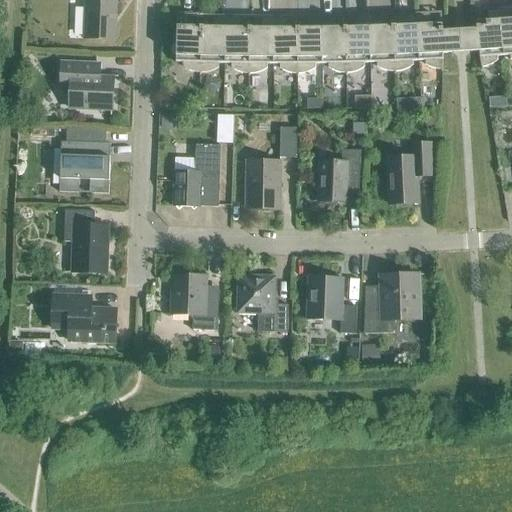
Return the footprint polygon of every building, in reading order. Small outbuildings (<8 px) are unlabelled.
[(85,0),(84,40),(114,41),(115,24),(116,24),(116,23),(115,23),(115,0),(85,0)] [(511,7),(500,8),(503,56),(509,56),(510,60),(511,61),(511,7)] [(503,56),(500,8),(487,9),(488,21),(477,22),(477,21),(476,21),(476,29),(473,29),(473,31),(475,50),(474,50),(474,52),(478,52),(480,70),(481,70),(481,68),(483,68),(486,67),(489,66),(492,65),(495,63),(497,61),(497,57),(503,56)] [(404,26),(393,26),(395,74),(395,72),(398,72),(401,72),(404,71),(407,70),(409,68),(413,66),(412,62),(419,61),(416,13),(403,14),(404,26)] [(429,13),(416,13),(419,61),(425,61),(425,65),(428,67),(431,68),(434,69),(437,70),(440,70),(442,70),(442,72),(443,72),(442,54),(446,54),(446,52),(445,33),(446,33),(445,31),(442,31),(441,23),(440,24),(430,25),(429,13)] [(199,75),(200,75),(202,27),(190,27),(191,15),(177,15),(177,17),(176,44),(174,45),(173,46),(172,48),(172,49),(172,51),(172,52),(172,54),(173,55),(174,56),(175,57),(175,63),(182,63),(182,67),(185,69),(187,70),(190,72),(193,72),(196,73),(199,73),(199,75)] [(356,28),(345,28),(346,76),(347,76),(347,74),(349,74),(352,73),(355,72),(358,71),(361,70),(364,68),(364,64),(370,63),(369,15),(356,16),(356,28)] [(381,15),(369,15),(370,63),(376,63),(376,67),(379,69),(382,70),(385,71),(388,72),(391,72),(394,72),(394,74),(395,74),(393,26),(382,27),(381,15)] [(218,64),(224,64),(226,16),(213,16),(213,28),(202,27),(200,75),(200,73),(203,73),(206,73),(209,72),(212,71),(215,70),(218,68),(218,64)] [(248,76),(249,76),(249,28),(238,28),(238,16),(226,16),(224,64),(231,64),(231,68),(234,70),(236,72),(239,73),(243,74),(246,74),(248,74),(248,76)] [(267,65),(273,65),(273,16),(260,16),(260,29),(249,28),(249,76),(249,74),(252,74),(255,74),(258,73),(261,72),(264,71),(267,69),(267,65)] [(297,76),(297,28),(286,28),(286,16),(273,16),(273,65),(279,65),(279,69),(282,71),(285,72),(288,73),(291,74),(294,74),(297,75),(297,76)] [(297,28),(297,76),(298,76),(298,75),(300,74),(303,74),(307,73),(309,72),(312,71),(315,69),(315,65),(322,64),(321,16),(308,16),(308,28),(297,28)] [(334,16),(321,16),(322,64),(328,64),(328,68),(331,70),(333,71),(336,73),(339,73),(343,74),(345,74),(345,76),(346,76),(345,28),(334,28),(334,16)] [(61,62),(60,88),(70,89),(69,109),(111,110),(113,78),(98,78),(96,74),(93,73),(93,63),(61,62)] [(161,116),(161,131),(179,131),(179,117),(161,116)] [(217,116),(216,144),(232,144),(233,116),(217,116)] [(436,118),(425,118),(426,127),(437,127),(436,118)] [(32,129),(32,137),(54,137),(54,129),(32,129)] [(279,158),(296,159),(296,129),(280,129),(279,158)] [(89,194),(108,194),(109,164),(105,164),(105,144),(61,142),(59,193),(78,193),(79,180),(89,180),(89,194)] [(173,207),(199,208),(199,207),(218,208),(220,146),(195,145),(194,172),(174,172),(173,207)] [(417,177),(432,176),(430,145),(412,146),(413,158),(387,159),(389,205),(395,205),(397,208),(411,208),(412,204),(418,204),(417,177)] [(319,162),(318,202),(325,202),(332,209),(339,203),(346,203),(347,194),(359,195),(360,151),(354,151),(353,163),(319,162)] [(246,209),(279,210),(279,162),(247,162),(246,209)] [(65,211),(63,243),(73,243),(72,273),(106,274),(106,273),(105,273),(107,228),(108,228),(108,226),(94,226),(95,212),(65,211)] [(205,288),(205,277),(173,275),(171,315),(188,316),(192,320),(192,331),(217,331),(219,292),(208,291),(205,288)] [(389,276),(389,287),(362,287),(363,335),(393,334),(393,320),(420,319),(418,275),(389,276)] [(274,305),(274,278),(238,277),(237,313),(257,314),(257,333),(287,334),(288,305),(274,305)] [(307,278),(306,320),(340,321),(340,334),(356,335),(356,307),(342,307),(343,279),(307,278)] [(68,342),(115,343),(116,310),(90,309),(91,297),(52,296),(51,329),(68,330),(68,342)] [(9,342),(9,353),(22,353),(22,342),(9,342)] [(379,346),(361,346),(362,367),(380,366),(379,346)] [(210,347),(209,360),(219,360),(220,348),(210,347)] [(274,369),(286,369),(287,359),(274,359),(274,369)]
